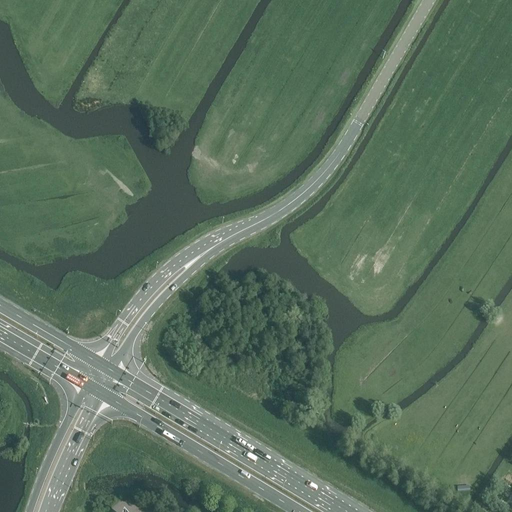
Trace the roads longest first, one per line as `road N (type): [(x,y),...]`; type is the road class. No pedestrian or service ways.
road 1 (tertiary): [(203,251),(271,215),(320,176),(428,0)]
road 2 (primary): [(347,511),(113,372)]
road 3 (primary): [(103,394),(297,511)]
road 4 (tertiary): [(203,251),(147,294),(100,364)]
road 5 (tertiary): [(113,372),(146,315),(203,251)]
road 6 (tertiary): [(87,384),(29,511)]
road 7 (tertiary): [(49,511),(103,394)]
